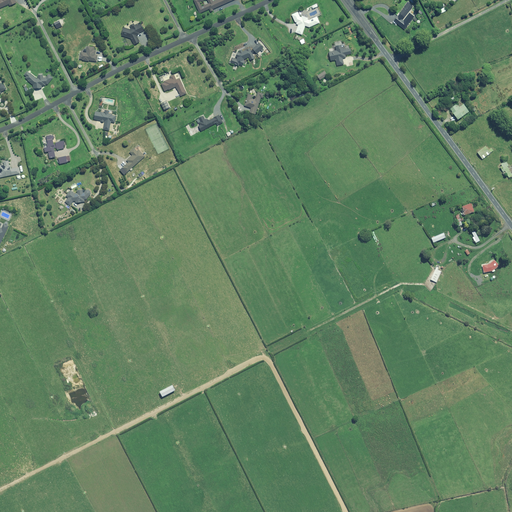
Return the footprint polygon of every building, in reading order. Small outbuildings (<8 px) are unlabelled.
[(17,3),(15,0),(0,0),(0,8),(10,4),(11,6),(17,3)] [(194,0),(200,14),(210,10),(211,12),(215,10),(214,10),(236,0),(217,0),(213,2),(212,0),(194,0)] [(414,6),(409,2),(406,6),(400,14),(405,18),(414,6)] [(307,26),(311,28),(321,23),(318,16),(309,21),(309,18),(302,16),(302,18),(299,12),(292,14),(298,26),(299,26),(296,32),(303,35),(307,26)] [(131,25),(132,27),(130,29),(125,27),(122,36),(130,38),(135,45),(141,41),(137,35),(137,34),(146,31),(142,23),(139,25),(138,24),(136,25),(135,24),(131,25)] [(265,47),(261,43),(254,49),(258,53),(265,47)] [(346,47),(343,47),(343,45),(337,46),(337,50),(335,51),(335,48),(329,49),(332,61),(337,60),(338,66),(345,64),(344,58),(347,57),(347,55),(353,54),(351,48),(346,49),(346,47)] [(96,47),(88,46),(87,53),(82,52),(81,59),(84,59),(84,60),(90,61),(90,60),(98,62),(99,55),(96,55),(97,50),(95,50),(96,47)] [(240,53),(238,52),(236,58),(234,58),(232,63),(240,67),(241,65),(244,66),(246,61),(245,60),(250,58),(251,60),(256,58),(251,48),(247,50),(247,49),(244,51),(243,50),(240,51),(241,52),(240,53)] [(43,89),(43,86),(45,87),(47,85),(48,85),(54,78),(49,74),(47,78),(44,78),(44,75),(40,75),(40,78),(37,78),(28,71),(25,75),(27,76),(26,78),(29,80),(28,80),(34,85),(34,88),(43,89)] [(329,75),(326,71),(318,76),(321,80),(329,75)] [(171,76),(172,78),(165,81),(165,82),(162,83),(166,91),(170,90),(177,87),(180,93),(178,94),(180,97),(188,94),(181,78),(177,80),(175,74),(171,76)] [(265,94),(259,92),(256,100),(252,98),(254,95),(250,93),(246,106),(252,108),(251,112),(257,114),(262,97),(264,98),(265,94)] [(171,108),(168,101),(162,104),(166,111),(171,108)] [(460,107),(458,104),(455,107),(453,105),(450,107),(453,112),(452,113),(453,115),(455,114),(459,120),(470,112),(465,104),(460,107)] [(113,112),(102,110),(102,112),(96,111),(95,120),(106,122),(104,130),(110,131),(112,122),(116,123),(117,115),(112,114),(113,112)] [(201,122),(199,123),(200,125),(202,131),(216,124),(218,126),(224,123),(220,115),(211,120),(210,119),(209,120),(208,118),(206,119),(204,115),(199,118),(201,122)] [(66,141),(55,143),(54,139),(55,139),(55,135),(47,136),(48,143),(48,147),(45,148),(46,152),(50,152),(51,158),(56,157),(55,148),(58,148),(58,150),(65,148),(65,146),(67,145),(66,141)] [(490,150),(487,146),(478,152),(483,159),(495,151),(493,148),(490,150)] [(131,170),(132,171),(134,169),(133,168),(146,156),(140,149),(138,151),(135,148),(130,152),(133,155),(128,160),(130,162),(124,168),(128,173),(131,170)] [(11,165),(10,160),(5,161),(5,164),(0,165),(0,170),(0,172),(0,177),(21,173),(20,167),(12,169),(12,165),(11,165)] [(506,171),(510,177),(511,177),(511,172),(509,167),(508,166),(510,166),(508,162),(500,166),(504,172),(506,171)] [(69,198),(66,202),(71,206),(74,201),(76,203),(86,202),(86,200),(87,200),(92,194),(92,193),(92,192),(91,191),(90,190),(89,190),(88,190),(87,190),(85,193),(84,193),(84,190),(78,190),(78,192),(77,194),(71,190),(67,196),(69,198)] [(476,212),(473,203),(463,207),(466,215),(476,212)] [(0,245),(1,246),(10,226),(8,225),(9,223),(6,222),(5,225),(0,222),(0,245)] [(481,241),(476,231),(473,232),(475,237),(474,237),(477,243),(481,241)] [(447,238),(445,233),(433,238),(434,243),(447,238)] [(440,268),(438,267),(432,280),(438,282),(442,272),(439,270),(440,268)] [(176,390),(174,385),(161,391),(164,397),(176,390)]
